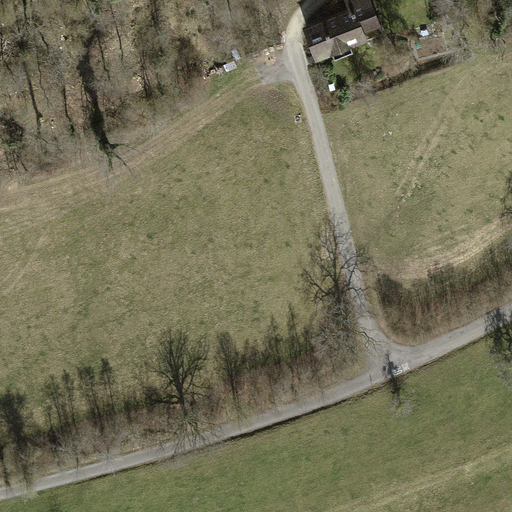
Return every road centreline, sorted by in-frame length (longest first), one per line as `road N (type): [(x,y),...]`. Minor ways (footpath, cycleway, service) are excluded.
road 1 (residential): [(312,4),(295,34),(301,68),(366,318),(392,368),(511,310)]
road 2 (track): [(0,495),(300,409),(392,368)]
